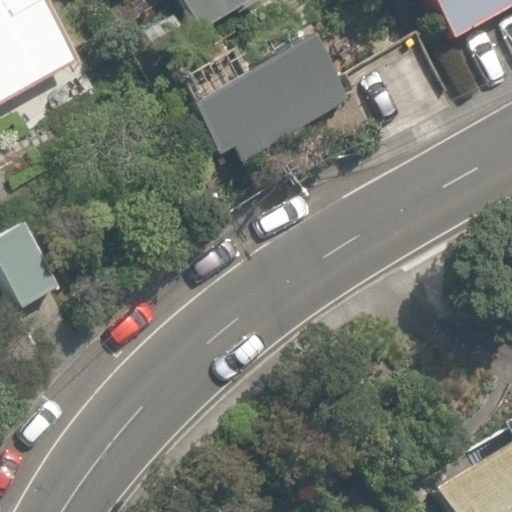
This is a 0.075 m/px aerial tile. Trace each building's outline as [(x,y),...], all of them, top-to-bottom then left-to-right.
[(0,0),(0,89),(47,62),(10,0),(0,0)] [(84,0),(86,1),(87,0),(154,0),(171,30),(224,0),(84,0)] [(400,0),(419,30),(469,0),(400,0)] [(322,90),(275,17),(162,90),(209,163),(322,90)] [(511,511),(511,418),(402,476),(420,511),(511,511)]
